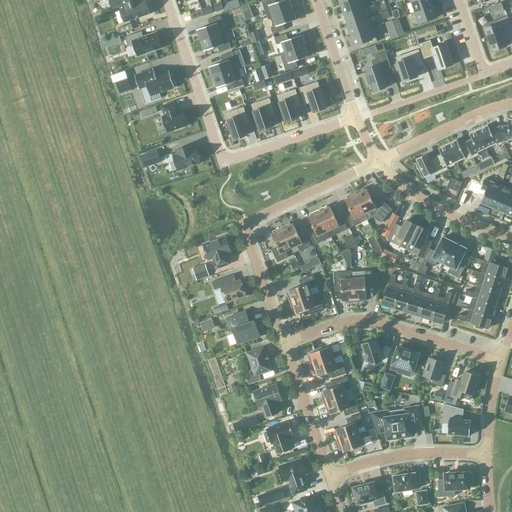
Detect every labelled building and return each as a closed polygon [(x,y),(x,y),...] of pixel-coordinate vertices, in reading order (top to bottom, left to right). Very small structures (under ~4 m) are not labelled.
[(135,0),(116,0),(125,23),(150,14),(145,1),(136,4),(135,0)] [(270,17),(292,10),(289,0),(284,0),(275,3),(274,0),(265,0),(261,2),(267,18),(270,17)] [(344,14),(365,6),(362,0),(348,0),(340,3),(344,14)] [(429,0),(418,0),(412,2),(415,12),(411,14),(432,7),(429,0)] [(221,2),(213,5),(216,13),(223,10),(221,2)] [(300,4),(295,6),(297,13),(303,11),(300,4)] [(365,6),(344,14),(348,25),(369,17),(365,6)] [(211,7),(201,10),(203,16),(213,13),(211,7)] [(432,7),(411,14),(415,25),(436,18),(432,7)] [(240,8),(232,11),(234,17),(241,14),(240,8)] [(400,17),(397,9),(391,11),(394,19),(400,17)] [(201,10),(190,14),(192,20),(203,16),(201,10)] [(292,10),(270,17),(273,27),(270,28),(273,34),(285,30),(283,25),(296,20),(292,10)] [(200,41),(220,34),(217,24),(222,22),(219,16),(208,20),(210,25),(196,30),(200,41)] [(369,17),(348,25),(351,35),(372,28),(369,17)] [(511,32),(511,30),(507,17),(494,21),(496,25),(485,29),(493,51),(506,47),(502,35),(511,32)] [(404,35),(399,19),(393,21),(399,37),(404,35)] [(120,34),(133,29),(131,24),(118,28),(120,34)] [(372,28),(351,35),(355,46),(370,40),(372,44),(377,42),(372,28)] [(156,33),(143,37),(141,32),(125,37),(128,47),(133,45),(137,56),(161,48),(156,33)] [(220,34),(200,41),(204,52),(217,47),(219,53),(231,49),(229,42),(227,43),(223,33),(220,34)] [(276,45),(281,43),(284,52),(280,54),(305,46),(301,35),(288,40),(286,34),(274,38),(276,45)] [(452,65),(445,44),(432,48),(430,41),(419,45),(424,59),(434,55),(439,70),(452,65)] [(305,46),(280,54),(284,64),(283,65),(285,71),(297,67),(295,61),(309,57),(305,46)] [(395,57),(403,82),(417,77),(412,64),(422,61),(418,50),(395,57)] [(209,67),(213,77),(238,69),(232,52),(220,56),(222,62),(209,67)] [(376,59),(371,61),(373,67),(366,70),(368,75),(366,76),(368,84),(371,84),(374,92),(386,88),(381,72),(386,70),(391,68),(385,52),(374,56),(376,59)] [(169,71),(156,75),(154,69),(135,76),(139,89),(145,105),(161,99),(159,93),(175,88),(169,71)] [(238,69),(213,77),(216,88),(230,84),(232,89),(244,85),(238,69)] [(127,78),(116,82),(120,94),(131,90),(127,78)] [(326,108),(317,82),(299,88),(303,101),(309,99),(310,103),(313,113),(326,108)] [(300,103),(295,89),(277,96),(286,122),(298,118),(295,108),(294,105),(300,103)] [(467,100),(470,106),(479,103),(477,96),(467,100)] [(274,111),(269,99),(251,105),(260,131),(272,127),(269,117),(268,113),(274,111)] [(174,103),(162,107),(165,117),(163,117),(168,131),(174,129),(175,130),(182,128),(182,126),(187,125),(183,111),(176,113),(175,110),(176,110),(174,103)] [(248,120),(243,107),(225,114),(234,140),(247,136),(243,126),(242,122),(248,120)] [(446,112),(448,118),(458,113),(456,107),(446,112)] [(508,126),(499,126),(503,144),(509,144),(509,140),(511,140),(511,119),(507,120),(508,126)] [(487,125),(478,130),(487,148),(496,144),(498,147),(503,144),(499,126),(490,131),(487,125)] [(472,140),(466,142),(473,158),(479,156),(478,152),(487,148),(478,130),(469,134),(472,140)] [(456,140),(447,144),(456,163),(465,158),(467,161),(473,158),(466,142),(459,145),(456,140)] [(441,154),(434,157),(441,174),(448,170),(447,167),(456,163),(447,144),(438,149),(441,154)] [(177,154),(172,156),(178,171),(200,163),(195,148),(192,149),(190,145),(175,150),(177,154)] [(157,150),(145,154),(147,162),(160,158),(157,150)] [(427,154),(416,159),(419,166),(417,166),(420,173),(422,172),(424,178),(433,173),(435,177),(441,174),(434,157),(429,159),(427,154)] [(463,173),(462,189),(474,190),(474,174),(463,173)] [(451,178),(447,188),(458,192),(462,183),(451,178)] [(492,208),(501,186),(484,179),(480,189),(485,191),(480,203),(492,208)] [(511,192),(511,190),(501,186),(492,208),(491,210),(499,213),(499,211),(504,213),(511,192)] [(364,188),(355,192),(365,213),(371,210),(374,216),(381,223),(392,210),(392,211),(393,210),(378,198),(372,202),(367,190),(364,191),(363,189),(364,189),(364,188)] [(301,200),(307,212),(326,203),(319,191),(301,200)] [(365,213),(355,192),(346,197),(347,197),(348,199),(345,200),(351,213),(345,215),(351,227),(361,222),(359,218),(365,215),(365,213)] [(327,206),(318,210),(331,237),(347,229),(341,217),(336,220),(330,207),(327,209),(326,207),(327,206)] [(311,216),(308,218),(314,230),(309,233),(314,244),(331,237),(318,210),(309,214),(309,215),(310,214),(311,216)] [(394,227),(400,217),(392,213),(384,228),(392,232),(394,227)] [(403,240),(408,243),(417,226),(406,220),(400,230),(394,227),(387,241),(399,247),(403,240)] [(290,223),(281,227),(291,248),(297,245),(300,251),(310,246),(304,235),(299,237),(293,225),(290,226),(289,224),(290,224),(290,223)] [(424,259),(429,248),(430,245),(424,242),(429,232),(417,226),(408,243),(414,246),(411,252),(424,259)] [(272,250),(277,262),(288,257),(285,251),(291,248),(281,227),(272,231),(272,232),(273,232),(274,234),(271,235),(277,247),(272,250)] [(200,234),(201,241),(224,236),(222,229),(200,234)] [(226,254),(231,252),(226,237),(203,245),(208,260),(213,258),(216,268),(229,264),(226,254)] [(438,261),(444,264),(454,243),(443,237),(435,252),(429,248),(424,259),(423,260),(435,266),(438,261)] [(466,249),(454,243),(444,264),(450,267),(448,272),(459,278),(465,266),(459,263),(466,249)] [(397,256),(383,249),(380,257),(394,263),(397,256)] [(483,261),(493,264),(496,252),(487,249),(483,261)] [(410,256),(407,262),(414,266),(418,259),(410,256)] [(482,267),(480,273),(503,281),(507,268),(493,264),(483,261),(476,258),(475,263),(481,265),(482,267)] [(194,273),(196,280),(208,276),(206,269),(194,273)] [(478,279),(476,285),(499,293),(503,281),(480,273),(469,269),(467,274),(471,275),(477,277),(478,279)] [(359,279),(353,280),(354,303),(364,302),(364,301),(363,301),(363,299),(366,299),(365,285),(371,285),(370,272),(359,273),(359,279)] [(344,303),(354,303),(353,280),(346,280),(346,273),(334,274),(335,287),(341,287),(342,300),(345,300),(345,303),(344,303)] [(382,304),(394,308),(404,278),(403,277),(401,285),(395,283),(394,281),(396,275),(392,274),(382,304)] [(286,293),(289,303),(311,295),(309,289),(315,287),(312,276),(299,280),(301,286),(288,290),(289,293),(287,294),(287,293),(286,293)] [(220,288),(226,303),(246,296),(240,281),(227,285),(225,278),(211,282),(214,290),(220,288)] [(394,308),(406,312),(416,281),(415,281),(413,289),(407,287),(406,285),(408,279),(404,278),(394,308)] [(406,312),(418,316),(425,293),(419,291),(418,289),(420,283),(416,281),(406,312)] [(466,291),(465,295),(496,305),(499,293),(476,285),(474,291),(472,293),(466,291)] [(418,316),(430,320),(440,289),(436,288),(434,294),(431,295),(425,293),(418,316)] [(442,324),(449,303),(453,304),(456,295),(452,293),(448,292),(446,298),(443,299),(438,297),(440,289),(430,320),(442,324)] [(289,303),(292,312),(293,312),(293,311),(295,310),(296,313),(309,309),(311,314),(323,310),(317,293),(311,295),(289,303)] [(323,306),(332,302),(329,294),(320,298),(323,306)] [(462,303),(461,307),(492,317),(496,305),(465,295),(472,298),(471,303),(468,305),(462,303)] [(249,300),(252,310),(260,307),(257,297),(249,300)] [(229,311),(226,304),(213,308),(216,315),(229,311)] [(488,329),(492,317),(461,307),(469,310),(467,315),(465,317),(458,315),(457,319),(488,329)] [(228,318),(232,330),(233,329),(238,344),(259,336),(254,321),(249,323),(245,312),(228,318)] [(206,327),(207,331),(214,328),(211,319),(200,323),(202,329),(206,327)] [(311,366),(334,358),(349,353),(345,342),(338,344),(340,351),(333,353),(331,346),(310,354),(311,357),(308,357),(311,366)] [(371,342),(360,346),(365,360),(363,367),(374,370),(376,363),(381,361),(387,363),(391,348),(384,346),(382,351),(377,349),(375,343),(371,342)] [(259,374),(271,370),(268,361),(267,356),(266,356),(263,348),(246,354),(252,370),(249,371),(251,376),(246,378),(249,385),(261,381),(259,374)] [(393,365),(392,369),(396,371),(398,366),(412,371),(413,371),(413,370),(418,355),(418,354),(417,354),(410,352),(405,350),(398,348),(397,348),(398,348),(393,364),(392,364),(393,365)] [(334,358),(311,366),(314,375),(315,375),(314,374),(317,374),(317,376),(330,372),(332,378),(345,374),(341,362),(336,364),(334,358)] [(442,387),(445,376),(440,374),(443,363),(429,358),(423,376),(433,380),(431,384),(442,387)] [(476,382),(478,383),(481,375),(472,372),(472,374),(465,372),(461,385),(455,383),(451,395),(462,398),(464,392),(472,394),(476,382)] [(385,373),(380,387),(390,390),(394,376),(385,373)] [(321,395),(324,404),(346,396),(343,390),(350,388),(346,377),(334,381),(335,387),(323,392),(324,394),(321,395),(321,394),(321,395)] [(273,403),(281,400),(276,385),(253,392),(259,408),(262,407),(266,417),(278,413),(276,406),(275,407),(273,403)] [(443,394),(435,391),(432,400),(441,402),(443,394)] [(346,396),(324,404),(327,413),(327,412),(329,411),(330,414),(343,410),(345,416),(358,411),(354,401),(348,403),(346,396)] [(457,400),(446,397),(444,404),(455,407),(457,400)] [(448,434),(468,436),(469,421),(461,420),(462,411),(444,405),(443,423),(449,424),(448,434)] [(404,409),(397,410),(400,438),(404,437),(404,440),(411,439),(411,437),(413,436),(411,424),(421,422),(419,406),(404,409)] [(395,438),(400,438),(397,410),(388,411),(372,413),(377,429),(385,428),(387,439),(389,439),(389,442),(395,441),(395,438)] [(243,416),(245,424),(256,421),(253,413),(243,416)] [(333,432),(337,442),(358,434),(356,428),(362,426),(359,415),(346,419),(348,425),(335,429),(336,432),(334,433),(334,432),(333,432)] [(287,439),(294,437),(288,422),(266,429),(266,431),(264,432),(263,434),(266,443),(268,444),(270,443),(271,445),(273,444),(277,455),(292,449),(289,443),(288,443),(287,439)] [(374,429),(358,434),(337,442),(340,451),(340,450),(342,449),(343,452),(365,445),(362,438),(369,436),(372,442),(378,440),(374,429)] [(267,462),(264,454),(254,458),(256,466),(267,462)] [(293,495),(306,490),(302,480),(300,476),(306,474),(301,459),(279,466),(284,482),(288,480),(293,495)] [(415,473),(393,476),(395,492),(417,489),(415,473)] [(445,480),(438,481),(439,497),(454,496),(454,489),(469,488),(469,483),(472,483),(471,475),(468,475),(468,473),(445,474),(445,480)] [(351,490),(353,497),(355,497),(357,504),(373,500),(375,507),(386,504),(383,493),(376,494),(373,483),(353,488),(353,489),(351,490)] [(265,505),(282,499),(279,491),(267,496),(268,498),(263,499),(265,505)] [(426,491),(416,492),(418,506),(428,504),(426,491)] [(293,503),(295,509),(293,511),(292,511),(321,511),(319,505),(317,505),(314,496),(293,503)] [(463,511),(462,503),(442,507),(443,511),(463,511)]
